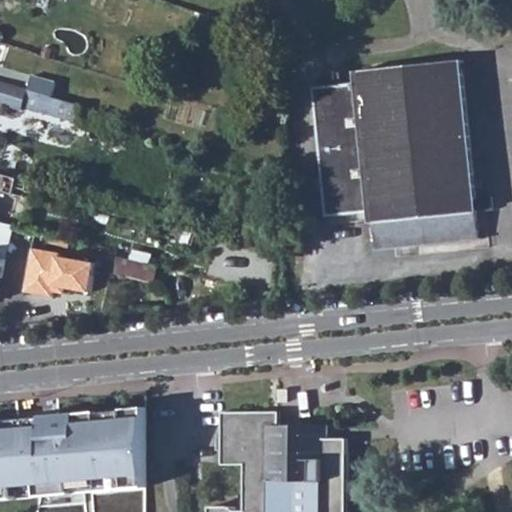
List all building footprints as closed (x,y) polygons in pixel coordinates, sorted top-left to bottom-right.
[(363,82),(317,86),(330,215),(376,210),(380,251),(482,240),(479,213),(493,212),(492,198),(479,199),(466,60),(362,71),(363,82)] [(30,90),(0,80),(0,101),(25,109),(26,106),(30,90)] [(30,90),(26,106),(81,121),(85,105),(30,90)] [(16,177),(0,172),(0,190),(3,181),(14,184),(16,177)] [(117,251),(114,267),(157,278),(160,262),(117,251)] [(0,501),(149,488),(141,402),(0,414),(0,501)] [(311,447),(278,447),(278,424),(278,410),(221,411),(221,459),(221,462),(242,462),(244,508),(234,509),(234,504),(208,504),(208,511),(348,511),(358,434),(328,437),(311,437),(311,447)] [(328,424),(278,424),(278,447),(311,447),(311,437),(328,437),(328,424)]
